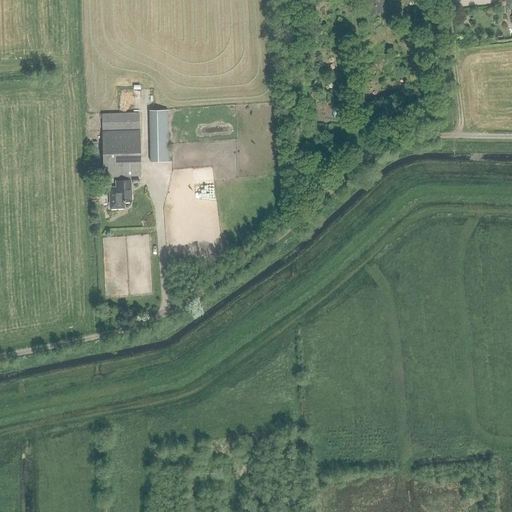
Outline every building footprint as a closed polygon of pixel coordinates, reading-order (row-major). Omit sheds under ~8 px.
[(382,0),(368,0),(369,14),(384,12),(382,0)] [(140,176),(139,132),(138,113),(101,114),(104,177),(117,177),(117,181),(115,181),(115,188),(108,188),(109,209),(123,208),(123,202),(130,202),(129,177),(140,176)] [(168,147),(150,148),(150,163),(168,162),(168,156),(171,156),(171,152),(168,152),(168,147)] [(206,183),(216,182),(215,170),(205,170),(206,183)] [(206,200),(218,199),(217,186),(206,187),(206,200)]
